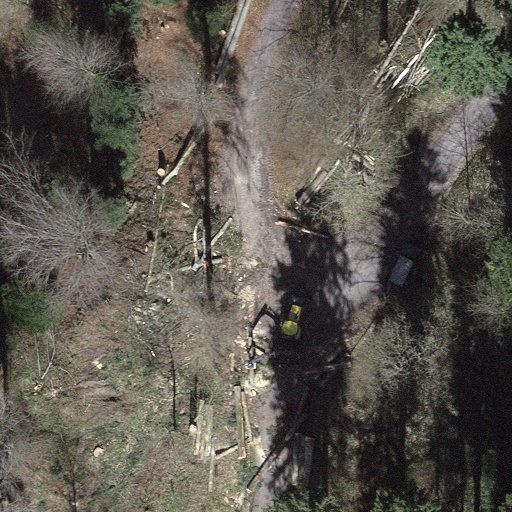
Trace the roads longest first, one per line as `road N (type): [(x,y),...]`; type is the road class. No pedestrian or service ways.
road 1 (track): [(313,290),(228,194),(274,0)]
road 2 (track): [(511,77),(365,277),(313,290)]
road 3 (track): [(270,511),(313,290)]
road 4 (track): [(228,194),(196,160),(177,93),(167,0)]
